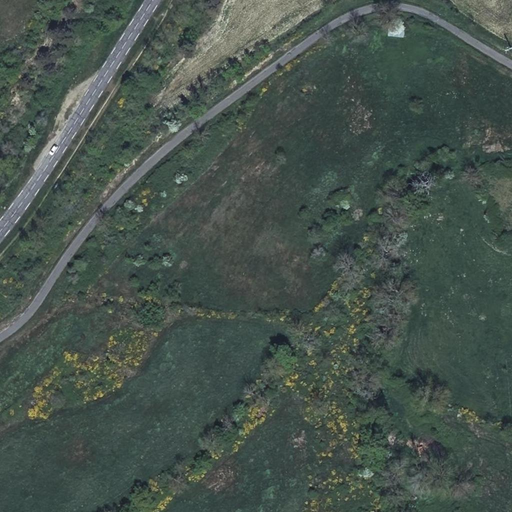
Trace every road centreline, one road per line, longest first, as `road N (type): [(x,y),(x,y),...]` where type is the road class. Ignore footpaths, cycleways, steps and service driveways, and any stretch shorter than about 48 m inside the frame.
road 1 (unclassified): [(0,338),(38,301),(91,220),(153,158),(350,15),(393,5),(418,9),(511,61)]
road 2 (tertiary): [(152,0),(0,230)]
